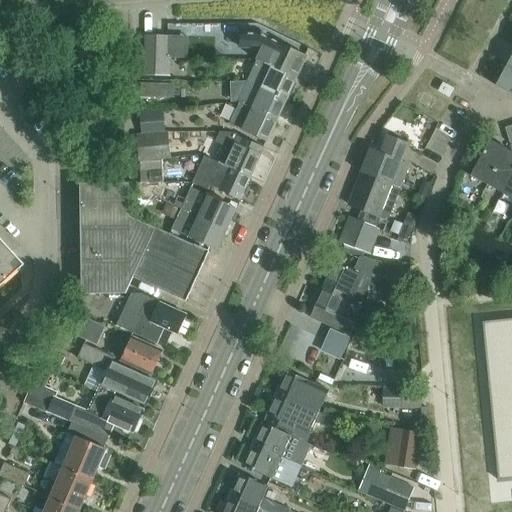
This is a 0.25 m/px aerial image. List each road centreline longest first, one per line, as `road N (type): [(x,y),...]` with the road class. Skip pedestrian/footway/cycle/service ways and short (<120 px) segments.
road 1 (tertiary): [(160,511),(397,0)]
road 2 (residential): [(46,244),(45,156),(0,110)]
road 3 (residential): [(442,189),(492,94),(511,106)]
